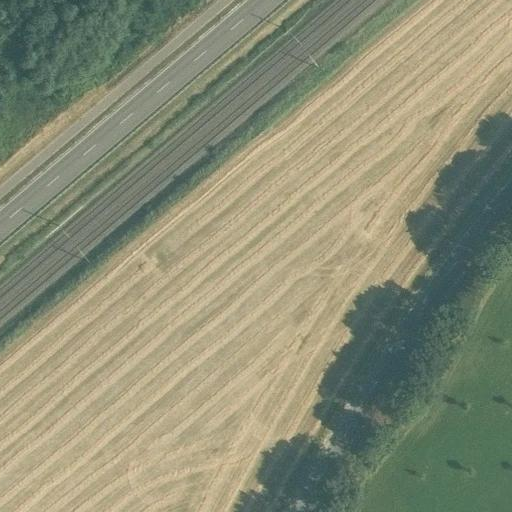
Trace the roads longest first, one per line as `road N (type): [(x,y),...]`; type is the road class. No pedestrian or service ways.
road 1 (secondary): [(303,511),(422,309),(511,199)]
road 2 (secondary): [(0,224),(264,0)]
